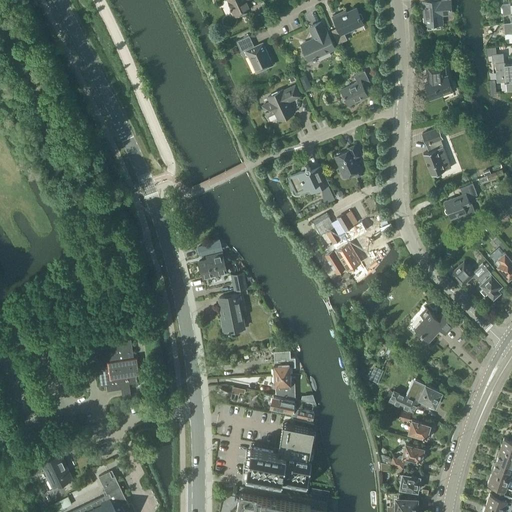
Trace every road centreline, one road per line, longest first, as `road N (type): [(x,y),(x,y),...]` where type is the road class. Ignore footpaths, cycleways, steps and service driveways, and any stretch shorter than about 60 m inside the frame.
road 1 (residential): [(509,341),(407,240),(402,106)]
road 2 (secondary): [(196,409),(175,282),(145,184)]
road 3 (unclassified): [(98,0),(169,162),(167,176),(145,184)]
road 4 (secondary): [(145,184),(58,0)]
road 5 (secondary): [(448,511),(473,403),(509,341)]
road 6 (residential): [(247,165),(402,106)]
road 7 (unclassified): [(106,427),(87,337),(137,328)]
